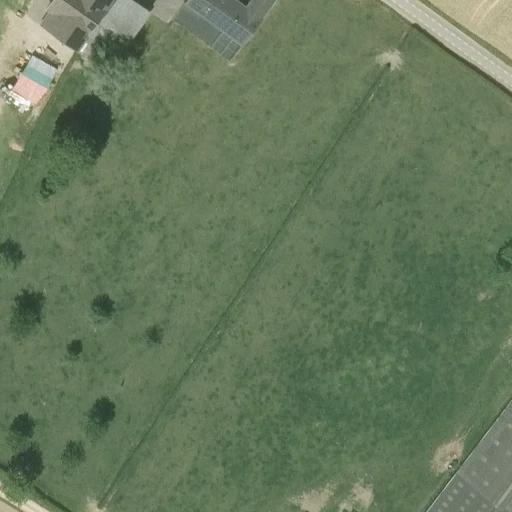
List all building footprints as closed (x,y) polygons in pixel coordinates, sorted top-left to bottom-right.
[(58,15),(48,30),(78,50),(112,0),(45,0),(43,4),(58,15)] [(149,9),(134,0),(112,0),(78,50),(77,51),(78,51),(77,53),(86,60),(95,47),(115,60),(149,9)] [(251,0),(246,8),(234,0),(187,0),(184,5),(218,26),(244,46),(275,0),(251,0)] [(28,53),(15,92),(45,102),(59,63),(28,53)] [(511,511),(511,399),(457,472),(426,511),(511,511)]
